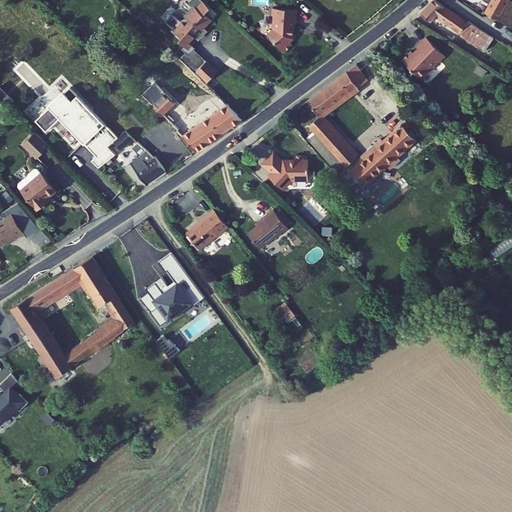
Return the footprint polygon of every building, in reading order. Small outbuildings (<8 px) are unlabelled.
[(188,5),(192,0),(172,0),(167,6),(170,10),(166,14),(155,3),(147,12),(164,28),(161,31),(166,37),(165,39),(173,47),(178,42),(180,40),(174,35),(180,29),(182,32),(191,23),(189,21),(197,13),(188,5)] [(280,1),(267,0),(256,0),(255,6),(257,7),(255,20),(249,26),(265,43),(273,35),(271,33),(275,30),(273,28),(274,22),(276,22),(277,15),(278,15),(280,1)] [(438,0),(431,0),(420,12),(434,21),(437,17),(468,35),(471,41),(498,57),(508,41),(482,25),(480,28),(438,0)] [(511,17),(511,3),(506,0),(500,0),(492,12),(479,4),(477,8),(506,27),(511,17)] [(481,0),(479,4),(492,12),(500,0),(481,0)] [(397,44),(387,52),(405,72),(430,50),(413,31),(403,40),(404,41),(399,45),(397,44)] [(173,47),(168,42),(162,48),(164,51),(177,63),(188,52),(178,42),(173,47)] [(124,89),(147,113),(154,107),(150,103),(185,71),(177,63),(164,51),(124,89)] [(188,52),(177,63),(185,71),(188,74),(199,62),(188,52)] [(208,60),(198,69),(209,80),(218,71),(208,60)] [(357,65),(348,71),(361,86),(369,80),(357,65)] [(361,86),(348,71),(309,100),(322,117),(361,86)] [(100,127),(50,79),(17,113),(28,124),(42,110),(67,134),(82,118),(86,121),(83,125),(93,134),(100,127)] [(167,98),(175,108),(194,91),(187,82),(167,98)] [(0,87),(0,94),(9,103),(13,99),(0,87)] [(152,118),(176,144),(224,110),(207,93),(174,119),(169,114),(164,118),(159,112),(152,118)] [(398,155),(417,139),(404,125),(386,142),(376,150),(363,162),(322,117),(311,127),(316,132),(344,163),(364,185),(389,163),(392,167),(401,159),(398,155)] [(30,137),(15,123),(3,136),(17,150),(30,137)] [(101,142),(114,131),(105,123),(93,134),(101,142)] [(83,125),(82,124),(70,137),(80,146),(88,139),(93,134),(83,125)] [(36,131),(23,144),(38,158),(50,145),(36,131)] [(308,139),(336,170),(344,163),(316,132),(308,139)] [(117,161),(129,177),(148,164),(117,135),(112,139),(124,155),(117,161)] [(95,147),(88,139),(80,146),(74,152),(82,160),(95,147)] [(374,147),(376,150),(386,142),(383,139),(374,147)] [(294,167),(293,148),(289,148),(289,143),(279,144),(279,149),(270,150),(268,151),(259,142),(250,153),(258,161),(255,164),(268,178),(274,171),(274,168),(294,167)] [(23,190),(34,181),(17,160),(14,160),(0,172),(0,180),(16,201),(26,194),(23,190)] [(214,218),(199,199),(184,211),(187,214),(173,225),(186,241),(214,218)] [(248,213),(234,224),(247,239),(260,229),(262,232),(277,222),(260,201),(247,211),(248,213)] [(13,219),(7,224),(17,235),(22,230),(13,219)] [(190,291),(157,246),(144,255),(150,265),(152,263),(162,277),(155,282),(148,287),(140,275),(131,282),(133,285),(143,299),(135,305),(145,318),(153,312),(154,314),(169,304),(168,302),(176,296),(178,299),(190,291)] [(28,260),(31,265),(46,255),(42,250),(28,260)] [(12,307),(60,377),(139,321),(94,256),(76,267),(86,281),(102,306),(109,302),(120,318),(75,349),(67,355),(37,312),(46,306),(76,287),(67,273),(12,307)] [(67,273),(76,287),(86,281),(76,267),(67,273)] [(147,271),(140,275),(148,287),(155,282),(147,271)] [(133,285),(125,291),(135,305),(143,299),(133,285)] [(288,322),(296,315),(285,301),(277,308),(288,322)] [(37,312),(67,355),(75,349),(46,306),(37,312)] [(0,382),(7,376),(0,368),(0,400),(0,401),(4,405),(13,397),(4,387),(3,388),(0,384),(0,382)]
